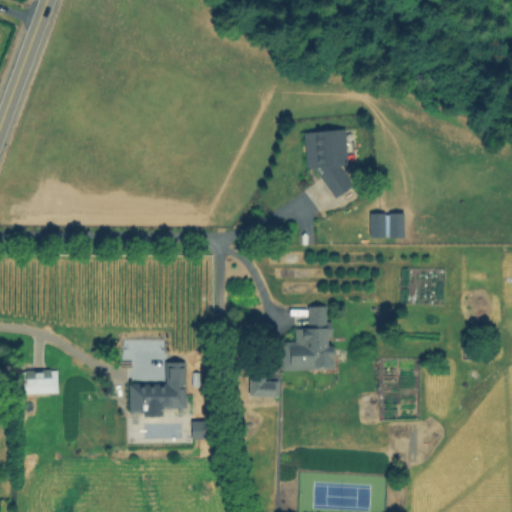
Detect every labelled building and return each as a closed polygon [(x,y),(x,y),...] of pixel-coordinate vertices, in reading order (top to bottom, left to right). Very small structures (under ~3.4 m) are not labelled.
[(303,133),(345,129),(348,165),(340,165),(354,185),(335,199),(314,168),(307,169),(303,133)] [(369,213),(404,213),(404,238),(369,238),(369,213)] [(333,369),(283,370),(282,342),(295,341),(295,329),(308,328),(308,307),(326,307),(326,323),(332,323),(332,336),(326,337),(327,346),(332,346),(335,349),(335,354),(333,357),(333,369)] [(462,337),(479,337),(479,352),(462,352),(462,337)] [(249,395),(250,361),(265,361),(265,382),(278,382),(278,396),(249,395)] [(165,362),(185,362),(185,401),(177,401),(177,409),(143,409),(143,414),(128,414),(128,385),(165,385),(165,362)] [(57,372),(58,393),(19,394),(19,373),(25,373),(25,370),(50,370),(50,372),(57,372)] [(191,390),(191,376),(203,376),(203,390),(191,390)] [(189,441),(189,423),(212,424),(212,441),(189,441)] [(389,424),(421,424),(422,444),(390,444),(389,424)]
